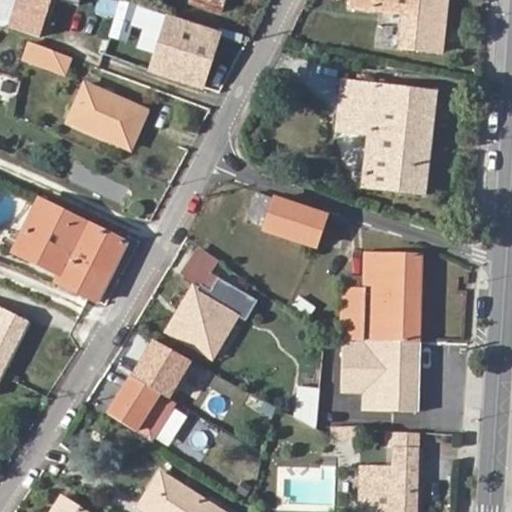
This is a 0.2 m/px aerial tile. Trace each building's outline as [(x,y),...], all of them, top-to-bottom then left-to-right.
[(190,0),(190,3),(220,12),(224,0),(190,0)] [(441,54),(446,0),(351,0),(351,7),(404,14),(401,49),(441,54)] [(142,46),(158,52),(169,18),(153,13),(142,46)] [(169,18),(158,52),(152,72),(201,88),(218,34),(169,18)] [(63,73),(70,57),(32,42),(26,60),(63,73)] [(403,148),(431,151),(437,90),(344,80),(342,101),(370,104),(370,130),(403,137),(403,148)] [(85,84),(68,122),(128,149),(146,112),(85,84)] [(426,196),(431,151),(403,148),(403,137),(370,130),(370,104),(342,101),(338,134),(369,138),(363,189),(426,196)] [(245,224),(263,230),(274,197),(256,190),(245,224)] [(315,248),(327,215),(274,197),(263,230),(315,248)] [(57,281),(98,301),(127,242),(39,201),(30,218),(21,214),(7,242),(17,247),(14,253),(60,275),(57,281)] [(341,339),(420,342),(423,256),(366,253),(365,276),(365,291),(343,289),(341,339)] [(193,263),(186,276),(209,290),(217,278),(193,263)] [(365,291),(365,276),(343,276),(343,289),(365,291)] [(191,311),(176,337),(211,357),(238,314),(195,289),(184,307),(191,311)] [(304,319),(312,308),(299,298),(290,309),(304,319)] [(168,333),(176,337),(191,311),(184,307),(168,333)] [(0,374),(1,375),(28,324),(0,308),(0,374)] [(419,417),(420,342),(341,339),(339,390),(366,391),(364,414),(419,417)] [(147,355),(152,358),(160,344),(156,341),(147,355)] [(147,355),(133,378),(169,399),(192,361),(160,344),(152,358),(147,355)] [(133,378),(110,415),(153,442),(175,403),(133,378)] [(319,426),(322,387),(296,385),(293,424),(319,426)] [(338,412),(364,414),(366,391),(339,390),(338,412)] [(278,409),(251,394),(244,407),(250,409),(270,421),(278,409)] [(177,408),(161,438),(173,445),(190,415),(177,408)] [(328,437),(334,440),(366,439),(367,431),(364,431),(363,428),(328,427),(328,437)] [(417,511),(419,435),(390,433),(390,448),(394,448),(394,467),(359,467),(359,495),(395,498),(395,511),(417,511)] [(221,511),(160,474),(139,509),(144,511),(221,511)] [(395,511),(395,498),(359,495),(358,511),(362,511),(395,511)] [(84,511),(62,498),(52,511),(84,511)]
